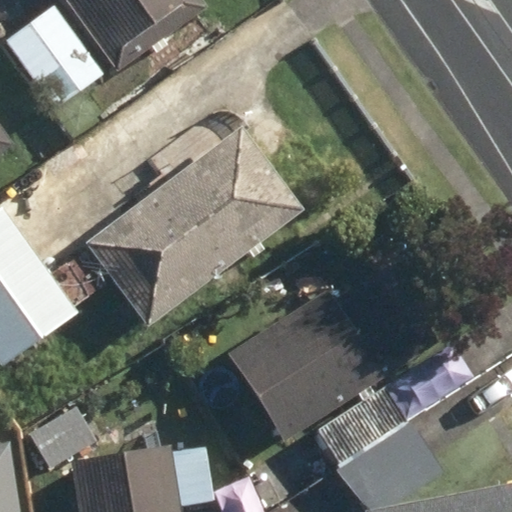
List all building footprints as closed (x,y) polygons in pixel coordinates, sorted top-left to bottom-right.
[(63,0),(118,78),(208,14),(197,0),(63,0)] [(5,48),(56,117),(103,82),(52,13),(5,48)] [(0,157),(14,147),(0,128),(0,157)] [(89,252),(151,333),(304,217),(244,136),(89,252)] [(0,214),(0,371),(2,374),(79,319),(74,313),(107,289),(83,258),(51,280),(3,212),(0,214)] [(230,363),(285,448),(439,351),(390,274),(337,307),(331,298),(230,363)] [(385,395),(318,437),(343,474),(409,431),(385,395)] [(32,441),(50,474),(97,448),(78,415),(32,441)] [(223,438),(242,466),(270,446),(252,418),(223,438)] [(182,511),(174,458),(75,472),(80,511),(182,511)] [(220,496),(227,511),(257,511),(244,484),(220,496)] [(511,511),(511,491),(408,511),(511,511)]
